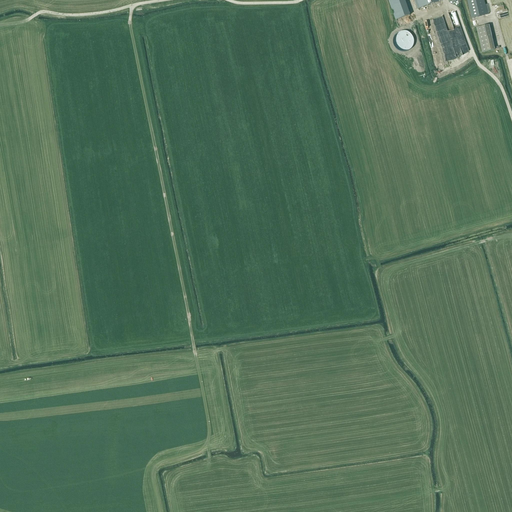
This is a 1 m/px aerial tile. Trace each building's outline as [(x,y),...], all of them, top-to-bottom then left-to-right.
[(388,0),(391,7),(396,20),(410,15),(405,2),(404,0),(388,0)] [(415,0),(419,9),(441,0),(415,0)] [(467,0),(471,18),(487,14),(483,0),(467,0)] [(453,42),(462,40),(461,38),(458,38),(456,30),(454,30),(453,25),(448,26),(450,38),(453,38),(453,42)] [(489,25),(476,28),(482,53),(495,50),(489,25)] [(461,46),(463,53),(469,51),(467,43),(465,44),(465,45),(461,46)] [(431,50),(436,63),(442,60),(437,48),(431,50)]
